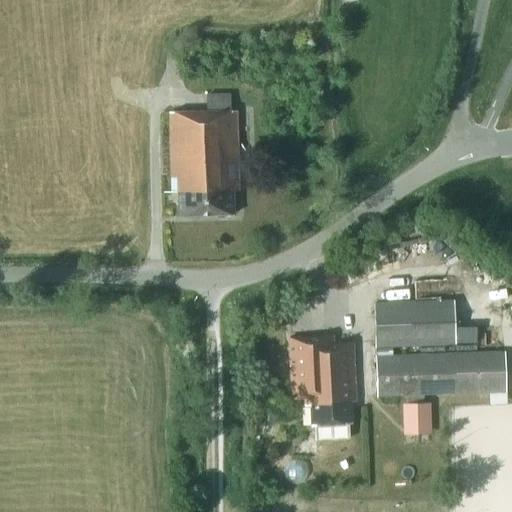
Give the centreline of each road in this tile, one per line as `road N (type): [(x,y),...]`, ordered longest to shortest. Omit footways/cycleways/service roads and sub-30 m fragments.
road 1 (unclassified): [(0,275),(213,280),(252,272),(311,250),(445,159),(468,152)]
road 2 (track): [(213,324),(214,511)]
road 3 (unclassified): [(468,152),(461,105),(483,0)]
